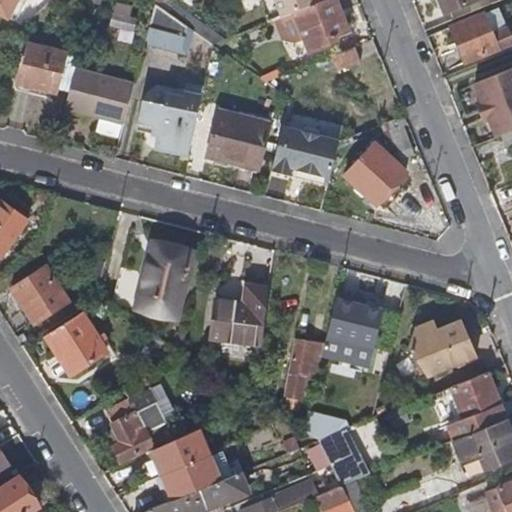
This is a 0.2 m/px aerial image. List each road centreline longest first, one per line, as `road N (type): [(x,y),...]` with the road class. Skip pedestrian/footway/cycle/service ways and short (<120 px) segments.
road 1 (residential): [(0,155),(497,284)]
road 2 (residential): [(497,284),(385,0)]
road 3 (residential): [(0,357),(98,511)]
